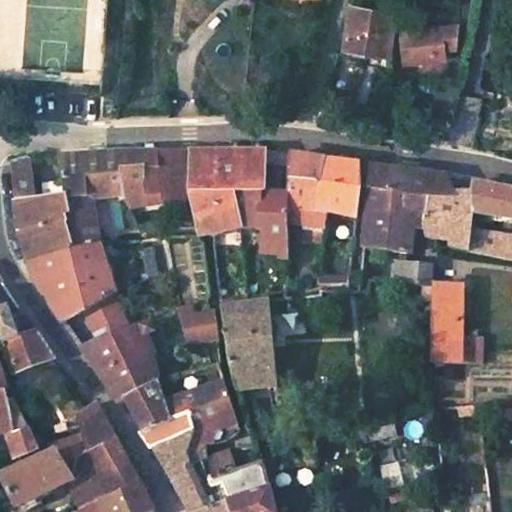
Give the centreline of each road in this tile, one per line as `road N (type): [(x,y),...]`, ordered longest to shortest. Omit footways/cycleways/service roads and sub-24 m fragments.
road 1 (unclassified): [(511,177),(255,137),(0,140)]
road 2 (residential): [(0,252),(169,511)]
